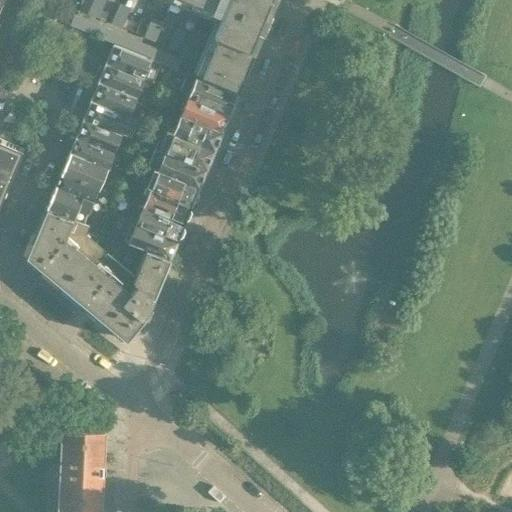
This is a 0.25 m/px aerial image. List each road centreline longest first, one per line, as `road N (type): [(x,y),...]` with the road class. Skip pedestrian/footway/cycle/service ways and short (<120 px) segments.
road 1 (residential): [(299,0),(138,409)]
road 2 (residential): [(0,254),(60,113),(42,86)]
road 3 (residential): [(138,409),(0,303)]
road 4 (residential): [(256,511),(138,409)]
